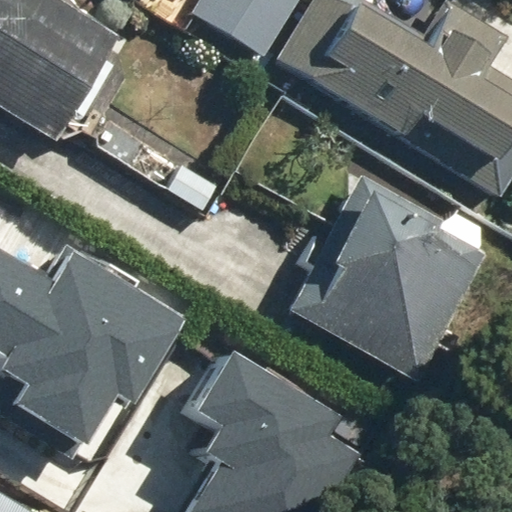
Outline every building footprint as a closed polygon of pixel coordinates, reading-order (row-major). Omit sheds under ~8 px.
[(0,0),(0,131),(37,153),(100,44),(23,0),(0,0)] [(201,0),(177,0),(159,27),(209,60),(234,22),(201,0)] [(505,174),(511,161),(511,98),(464,71),(483,39),(424,5),(405,38),(338,0),(304,0),(260,79),(461,193),(480,160),(505,174)] [(472,240),(341,172),(262,323),(392,391),(472,240)] [(28,313),(0,296),(0,449),(64,487),(158,328),(55,268),(28,313)] [(266,511),(308,449),(194,374),(148,443),(182,465),(150,511),(266,511)]
